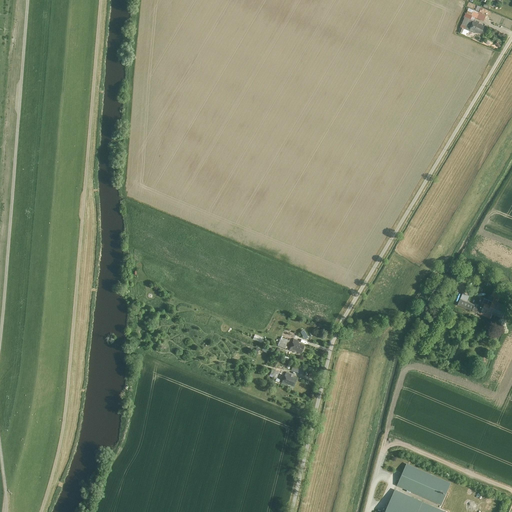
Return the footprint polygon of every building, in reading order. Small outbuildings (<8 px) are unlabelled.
[(484,19),(486,13),(468,6),(465,15),(473,18),(474,17),(474,15),(484,19)] [(473,18),(465,15),(462,22),(466,24),(470,25),(473,18)] [(470,25),(466,24),(465,27),(474,31),(475,29),(481,32),(484,24),(479,21),(479,20),(474,17),(473,18),(470,25)] [(492,305),(486,302),(484,306),(482,313),(481,314),(491,318),(493,313),(498,300),(500,294),(493,291),(492,295),(495,296),(492,305)] [(470,295),(463,292),(461,298),(468,301),(470,295)] [(468,301),(461,298),(458,305),(472,310),(475,304),(468,301)] [(508,305),(498,300),(493,313),(503,318),(508,305)] [(473,310),(482,313),(484,306),(476,303),(473,310)] [(290,340),(281,337),(278,345),(287,349),(290,340)] [(299,340),(294,338),(290,349),(295,351),(296,350),(302,353),(305,344),(299,342),(299,340)] [(294,386),(297,378),(291,375),(292,374),(286,372),(282,383),(289,386),(290,384),(294,386)] [(406,462),(397,484),(442,503),(451,481),(406,462)] [(442,511),(444,509),(395,487),(384,511),(381,511),(380,511),(442,511)]
